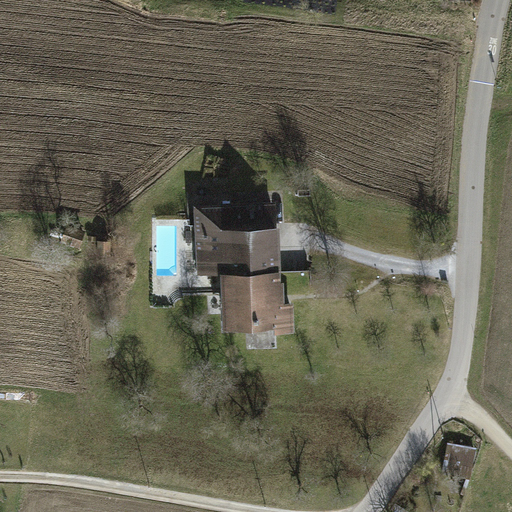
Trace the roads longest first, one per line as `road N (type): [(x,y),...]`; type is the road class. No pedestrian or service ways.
road 1 (residential): [(485,0),(477,28),(473,288),(449,397),(370,511)]
road 2 (track): [(265,511),(66,478),(0,478)]
